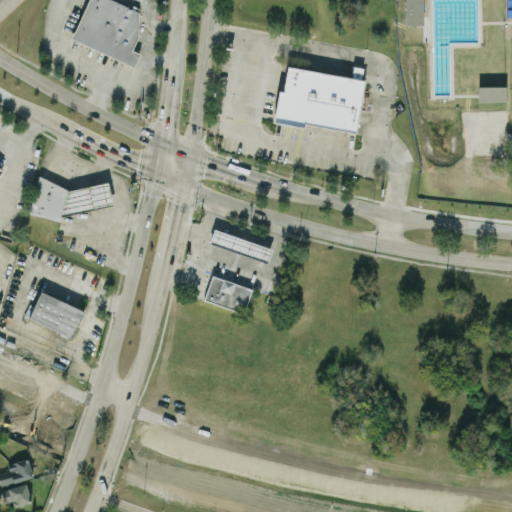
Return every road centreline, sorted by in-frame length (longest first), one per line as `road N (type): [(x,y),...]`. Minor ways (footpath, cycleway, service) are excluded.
road 1 (secondary): [(185,187),(288,224),(511,263)]
road 2 (secondary): [(511,227),(393,215),(260,179)]
road 3 (secondary): [(153,172),(97,397)]
road 4 (secondary): [(158,139),(0,58)]
road 5 (secondary): [(126,406),(167,258)]
road 6 (secondary): [(190,152),(208,0)]
